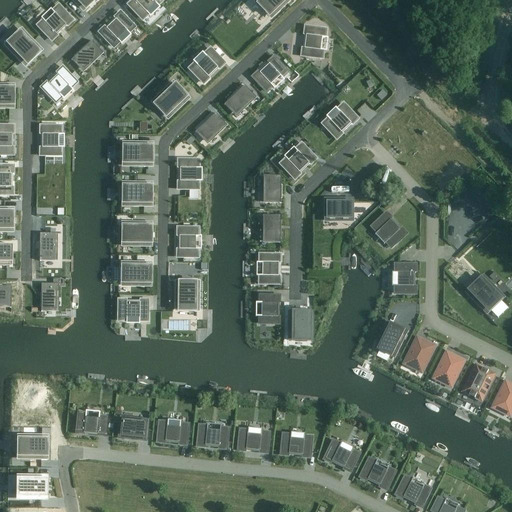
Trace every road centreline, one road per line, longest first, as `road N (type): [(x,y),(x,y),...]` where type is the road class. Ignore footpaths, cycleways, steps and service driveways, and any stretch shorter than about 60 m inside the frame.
road 1 (residential): [(314,0),(162,141),(160,306)]
road 2 (residential): [(388,511),(314,475),(59,452)]
road 3 (residential): [(26,279),(30,86),(115,0)]
road 4 (residential): [(361,137),(431,208),(432,323),(511,362)]
road 5 (residential): [(361,137),(295,200),(296,295)]
road 6 (residential): [(511,190),(412,90)]
road 7 (residential): [(412,90),(321,0)]
